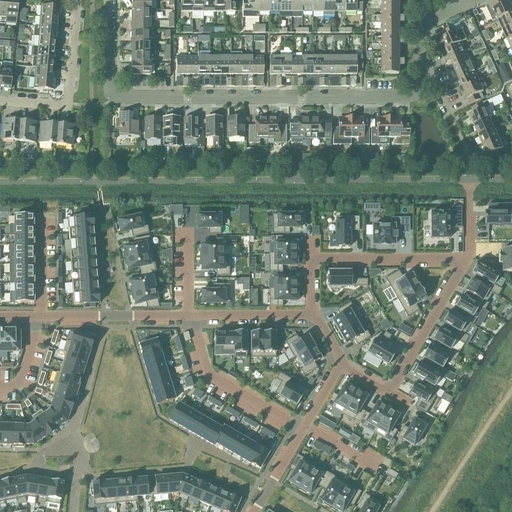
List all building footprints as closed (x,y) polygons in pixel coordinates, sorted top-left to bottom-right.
[(6,0),(5,17),(5,23),(16,24),(17,18),(18,3),(18,0),(11,0),(12,0),(10,0),(6,0)] [(150,10),(149,0),(131,0),(132,10),(150,10)] [(180,0),(181,12),(192,12),(192,0),(180,0)] [(192,0),(192,12),(201,12),(203,12),(203,0),(192,0)] [(203,0),(203,12),(214,12),(213,0),(203,0)] [(213,0),(214,12),(225,12),(224,0),(213,0)] [(224,0),(225,12),(235,12),(235,0),(224,0)] [(242,0),(242,18),(243,18),(243,17),(258,17),(258,18),(259,18),(259,12),(259,0),(242,0)] [(259,0),(259,12),(270,12),(269,0),(259,0)] [(281,12),(280,0),(269,0),(270,12),(281,12)] [(291,18),(291,0),(280,0),(281,12),(281,18),(291,18)] [(302,12),(301,0),(291,0),(291,18),(302,18),(302,12)] [(301,0),(302,12),(313,12),(312,0),(301,0)] [(323,12),(323,0),(312,0),(313,12),(323,12)] [(334,16),(334,12),(333,0),(323,0),(323,12),(323,16),(334,16)] [(345,12),(344,0),(333,0),(334,12),(345,12)] [(362,12),(361,0),(344,0),(345,12),(362,12)] [(381,74),(398,74),(398,0),(371,0),(371,2),(381,2),(381,16),(371,16),(371,23),(381,23),(381,38),(371,38),(371,45),(381,45),(381,60),(371,60),(371,67),(381,67),(381,74)] [(493,22),(498,19),(511,12),(511,8),(508,0),(498,0),(485,6),(493,22)] [(40,17),(58,18),(58,14),(60,14),(61,7),(41,6),(40,17)] [(156,10),(150,10),(132,10),(132,21),(150,21),(156,21),(156,10)] [(502,29),(511,24),(511,12),(498,19),(502,29)] [(39,27),(57,28),(58,18),(40,17),(39,27)] [(150,21),(132,21),(132,31),(150,31),(150,21)] [(460,24),(454,27),(443,31),(446,37),(441,39),(445,50),(461,42),(461,43),(467,40),(460,24)] [(511,24),(502,29),(507,39),(511,36),(511,24)] [(34,27),(33,37),(56,38),(57,28),(39,27),(34,27)] [(154,31),(150,31),(132,31),(132,42),(154,42),(154,31)] [(33,37),(32,47),(55,49),(56,38),(33,37)] [(154,42),(132,42),(132,53),(154,53),(154,42)] [(450,59),(466,52),(461,43),(461,42),(445,50),(450,59)] [(32,47),(31,57),(33,57),(54,59),(55,49),(32,47)] [(209,79),(209,75),(209,57),(209,52),(198,52),(198,57),(198,75),(204,75),(204,87),(209,87),(209,79)] [(454,69),(470,62),(466,52),(450,59),(454,69)] [(154,53),(132,53),(132,64),(150,64),(154,64),(154,53)] [(241,57),(241,53),(230,53),(230,57),(230,75),(242,75),(241,57)] [(33,57),(32,67),(35,68),(53,69),(54,59),(33,57)] [(188,75),(187,57),(176,57),(176,75),(188,75)] [(187,57),(188,75),(198,75),(198,57),(187,57)] [(209,57),(209,75),(220,75),(220,57),(209,57)] [(230,75),(230,57),(220,57),(220,75),(230,75)] [(252,57),(241,57),(242,75),(248,75),(248,79),(252,79),(252,75),(252,57)] [(252,57),(252,75),(263,75),(263,57),(252,57)] [(281,57),(269,57),(269,75),(276,75),(276,79),(281,79),(281,57)] [(291,57),(281,57),(281,79),(285,79),(285,75),(292,75),(291,57)] [(291,57),(292,75),(302,75),(302,57),(291,57)] [(313,75),(313,57),(302,57),(302,75),(313,75)] [(323,57),(313,57),(313,75),(319,75),(319,79),(323,79),(323,75),(323,57)] [(334,75),(334,57),(323,57),(323,75),(334,75)] [(345,75),(345,57),(334,57),(334,75),(345,75)] [(362,57),(356,57),(345,57),(345,75),(356,75),(356,69),(362,69),(362,57)] [(1,62),(0,76),(0,86),(4,86),(4,89),(10,89),(13,63),(1,62)] [(459,79),(474,72),(470,62),(454,69),(459,79)] [(150,64),(132,64),(132,75),(150,75),(150,64)] [(35,78),(52,79),(53,69),(35,68),(35,78)] [(463,89),(479,82),(474,72),(459,79),(463,89)] [(52,79),(35,78),(34,89),(54,90),(54,84),(52,84),(52,79)] [(479,82),(463,89),(470,104),(481,99),(478,94),(483,92),(479,82)] [(488,101),(472,108),(474,113),(469,116),(474,126),(490,119),(495,116),(496,114),(492,107),(490,106),(488,101)] [(139,136),(139,122),(131,122),(131,114),(119,114),(119,136),(139,136)] [(18,141),(20,118),(13,117),(13,120),(3,119),(1,140),(18,141)] [(20,118),(18,141),(35,143),(37,122),(26,121),(27,118),(20,118)] [(161,140),(161,120),(155,120),(155,118),(145,118),(144,140),(161,140)] [(163,138),(164,138),(163,145),(168,145),(169,144),(172,144),(172,146),(179,146),(179,132),(179,118),(163,118),(163,138)] [(203,132),(197,132),(197,118),(184,118),(184,139),(197,139),(197,148),(203,148),(203,132)] [(222,148),(223,137),(222,137),(222,118),(206,118),(206,138),(213,138),(213,148),(222,148)] [(227,138),(244,138),(244,118),(227,118),(227,138)] [(267,139),(267,118),(255,118),(255,128),(248,128),(248,143),(259,143),(259,139),(267,139)] [(267,118),(267,139),(275,139),(275,143),(286,143),(286,128),(279,128),(279,118),(267,118)] [(309,139),(309,118),(297,118),(297,130),(291,130),(291,143),(302,143),(302,139),(309,139)] [(322,124),(322,118),(309,118),(309,139),(331,139),(331,124),(322,124)] [(339,130),(332,130),(332,145),(344,145),(351,145),(351,139),(351,118),(345,118),(339,118),(339,130)] [(351,118),(351,139),(357,139),(357,145),(369,145),(369,130),(363,130),(362,118),(357,118),(356,118),(351,118)] [(389,138),(389,118),(383,118),(377,118),(377,130),(370,130),(370,145),(382,145),(389,145),(389,138)] [(401,125),(401,118),(395,118),(389,118),(389,138),(395,138),(395,145),(409,145),(409,125),(401,125)] [(490,119),(474,126),(478,136),(494,129),(490,119)] [(56,144),(58,121),(51,120),(51,123),(40,122),(39,143),(56,144)] [(58,121),(56,144),(73,146),(74,125),(64,125),(65,122),(58,121)] [(483,145),(498,138),(494,129),(478,136),(483,145)] [(498,138),(483,145),(487,156),(503,149),(498,138)] [(488,212),(484,212),(484,226),(511,225),(511,211),(510,212),(510,204),(488,205),(488,212)] [(449,213),(431,213),(431,239),(449,239),(449,229),(453,229),(453,228),(460,228),(460,208),(452,208),(452,214),(449,214),(449,213)] [(220,235),(220,215),(213,215),(213,214),(204,214),(204,215),(197,215),(197,229),(208,229),(208,235),(220,235)] [(284,214),(284,215),(272,215),(272,234),(289,234),(289,228),(300,228),(301,215),(293,215),(293,214),(284,214)] [(132,237),(149,234),(145,215),(133,217),(133,216),(124,218),(124,219),(117,220),(120,234),(131,231),(132,237)] [(14,216),(14,226),(33,226),(33,216),(14,216)] [(67,218),(69,240),(94,238),(92,216),(67,218)] [(350,231),(359,231),(358,217),(345,217),(345,223),(335,223),(335,237),(330,237),(330,247),(350,247),(350,231)] [(399,234),(399,228),(409,228),(409,218),(390,218),(390,226),(372,226),(372,245),(377,245),(377,247),(389,247),(389,245),(394,245),(394,239),(396,239),(396,234),(399,234)] [(33,236),(33,226),(14,226),(9,226),(9,236),(14,236),(33,236)] [(33,245),(33,236),(14,236),(14,245),(33,245)] [(152,253),(149,236),(132,240),(134,245),(123,248),(124,253),(123,253),(124,259),(152,253)] [(268,243),(269,255),(298,254),(298,248),(297,248),(297,243),(282,243),(282,237),(270,237),(270,243),(268,243)] [(95,260),(94,238),(69,240),(70,262),(95,260)] [(236,245),(236,239),(216,239),(216,245),(201,245),(201,250),(200,250),(200,258),(224,258),(224,257),(224,245),(236,245)] [(33,255),(33,245),(14,245),(9,245),(9,255),(33,255)] [(502,254),(498,254),(499,263),(502,263),(502,273),(511,272),(511,249),(502,249),(502,254)] [(156,271),(152,253),(124,259),(125,265),(126,265),(127,270),(138,268),(140,274),(151,271),(151,272),(156,271)] [(298,261),(298,254),(269,255),(269,272),(270,272),(282,272),(282,266),(297,266),(297,261),(298,261)] [(33,264),(33,255),(9,255),(9,264),(33,264)] [(229,257),(224,257),(224,258),(200,258),(200,265),(201,265),(201,270),(216,270),(216,276),(229,276),(229,257)] [(97,282),(95,260),(70,262),(72,284),(97,282)] [(494,285),(499,276),(477,263),(471,273),(486,281),(482,288),(492,293),(492,294),(497,298),(502,290),(494,285)] [(33,274),(33,264),(9,264),(9,274),(33,274)] [(155,289),(151,272),(151,271),(140,274),(141,280),(130,282),(131,287),(130,287),(131,294),(155,289)] [(419,284),(416,279),(415,280),(411,274),(403,278),(399,271),(385,279),(396,298),(418,285),(419,284)] [(282,278),(282,272),(270,272),(270,278),(269,278),(269,290),(298,290),(298,283),(297,283),(297,278),(282,278)] [(367,287),(367,279),(355,279),(354,272),(329,272),(329,276),(327,276),(328,284),(329,284),(329,288),(355,287),(367,287)] [(33,283),(33,274),(9,274),(9,284),(14,284),(33,283)] [(487,303),(492,294),(492,293),(482,288),(470,281),(464,291),(476,298),(473,304),(483,310),(482,311),(484,312),(489,304),(487,303)] [(99,304),(97,282),(72,284),(73,305),(83,305),(89,304),(95,304),(99,304)] [(33,293),(33,283),(14,284),(14,293),(33,293)] [(230,304),(230,285),(213,285),(213,291),(201,291),(201,304),(208,304),(208,305),(218,305),(218,304),(230,304)] [(416,305),(426,299),(424,296),(426,295),(421,288),(420,289),(418,285),(396,298),(407,318),(419,311),(416,305)] [(159,308),(155,289),(131,294),(132,300),(133,300),(135,305),(146,303),(147,308),(159,308)] [(298,296),(298,290),(269,290),(269,307),(282,307),(282,301),(297,301),(297,296),(298,296)] [(14,293),(9,293),(9,303),(14,303),(34,303),(33,293),(14,293)] [(477,319),(482,311),(483,310),(473,304),(461,297),(459,299),(458,298),(455,304),(456,305),(455,307),(467,314),(463,320),(471,324),(470,325),(475,328),(479,320),(477,319)] [(360,320),(350,303),(336,311),(340,316),(331,321),(335,327),(333,327),(336,333),(338,332),(338,333),(360,320)] [(465,335),(470,325),(471,324),(463,320),(449,312),(442,323),(456,331),(453,337),(456,339),(456,340),(464,345),(469,337),(465,335)] [(370,338),(360,320),(338,333),(339,334),(337,334),(341,340),(342,339),(345,345),(353,340),(357,345),(370,338)] [(408,336),(411,330),(401,324),(398,330),(408,336)] [(451,350),(456,340),(456,339),(453,337),(439,329),(432,340),(446,349),(443,355),(448,358),(448,359),(454,362),(459,354),(451,350)] [(14,333),(14,331),(7,331),(7,352),(19,352),(19,333),(14,333)] [(246,358),(246,333),(245,333),(245,331),(238,331),(238,333),(233,333),(233,334),(233,352),(234,358),(246,358)] [(263,358),(263,333),(261,333),(261,331),(253,331),(253,333),(251,333),(251,358),(263,358)] [(276,358),(275,333),(273,333),(273,331),(265,331),(265,333),(263,333),(263,358),(276,358)] [(74,332),(71,343),(90,349),(95,335),(84,332),(83,335),(74,332)] [(169,332),(162,334),(163,340),(171,338),(169,332)] [(396,353),(385,346),(391,336),(385,332),(379,343),(374,340),(366,353),(388,366),(390,363),(391,364),(395,356),(394,356),(396,353)] [(233,352),(233,334),(214,334),(214,347),(222,347),(222,352),(233,352)] [(314,347),(313,346),(314,345),(310,337),(309,338),(308,336),(299,341),(296,336),(285,342),(294,359),(296,358),(314,347)] [(139,346),(142,356),(159,350),(156,340),(139,346)] [(87,360),(90,349),(71,343),(66,341),(63,353),(65,353),(87,360)] [(442,368),(448,359),(448,358),(443,355),(428,346),(422,358),(436,366),(433,372),(440,377),(444,380),(449,372),(442,368)] [(314,363),(321,359),(314,347),(296,358),(302,368),(299,370),(303,376),(317,369),(314,363)] [(162,360),(159,350),(142,356),(145,366),(162,360)] [(84,370),(87,360),(65,353),(62,363),(84,370)] [(165,370),(162,360),(145,366),(148,375),(165,370)] [(80,380),(84,370),(62,363),(59,373),(59,374),(80,380)] [(434,387),(440,377),(433,372),(418,364),(417,366),(416,365),(412,372),(413,373),(412,375),(426,383),(423,389),(435,396),(439,389),(434,387)] [(168,380),(165,370),(148,375),(151,385),(168,380)] [(77,391),(80,380),(59,374),(59,373),(57,372),(53,383),(77,391)] [(303,394),(288,385),(291,380),(279,373),(276,379),(281,382),(274,394),(296,406),(303,394)] [(171,389),(168,380),(151,385),(154,395),(171,389)] [(76,395),(77,391),(53,383),(50,394),(54,395),(76,401),(78,395),(76,395)] [(342,415),(356,389),(350,386),(349,386),(345,384),(338,397),(332,394),(326,405),(342,415)] [(426,414),(436,397),(435,396),(423,389),(414,384),(408,394),(418,400),(414,407),(426,414)] [(174,400),(171,389),(154,395),(157,405),(174,400)] [(363,393),(356,389),(342,415),(353,421),(353,420),(358,423),(359,423),(365,412),(359,409),(367,397),(363,394),(363,393)] [(73,409),(76,401),(54,395),(51,406),(69,412),(70,413),(72,408),(73,409)] [(374,433),(388,408),(382,404),(381,405),(377,403),(370,415),(365,412),(359,423),(358,423),(358,424),(374,433)] [(178,425),(187,409),(178,404),(169,420),(178,425)] [(66,421),(69,412),(51,406),(50,409),(43,414),(55,430),(66,421)] [(395,412),(388,408),(374,433),(390,443),(397,431),(391,428),(399,415),(395,413),(395,412)] [(187,430),(196,415),(187,409),(178,425),(187,430)] [(55,430),(43,414),(41,410),(31,417),(34,421),(34,420),(46,436),(45,437),(46,437),(56,431),(55,430)] [(195,435),(205,420),(196,415),(187,430),(195,435)] [(24,445),(24,425),(25,425),(25,421),(12,420),(12,425),(12,445),(16,446),(16,447),(24,448),(24,445)] [(46,436),(34,420),(34,421),(28,425),(25,425),(24,425),(24,445),(34,445),(45,437),(46,436)] [(204,441),(213,425),(205,420),(195,435),(204,441)] [(426,426),(414,420),(408,430),(403,427),(397,437),(414,447),(426,426)] [(328,422),(325,427),(332,431),(335,426),(328,422)] [(12,445),(12,425),(2,425),(1,425),(1,445),(12,445)] [(222,430),(213,425),(204,441),(213,446),(215,443),(222,430)] [(223,448),(232,433),(223,427),(222,430),(215,443),(223,448)] [(347,431),(343,437),(348,440),(351,434),(347,431)] [(232,453),(241,438),(232,433),(223,448),(232,453)] [(241,459),(250,443),(241,438),(232,453),(241,459)] [(259,448),(250,443),(241,459),(250,464),(259,448)] [(268,453),(259,448),(250,464),(259,469),(268,453)] [(298,490),(313,464),(297,455),(288,470),(294,473),(288,482),(292,485),(292,486),(298,490)] [(320,488),(329,474),(313,464),(298,490),(305,493),(310,495),(315,485),(320,488)] [(345,483),(329,474),(320,488),(326,491),(320,501),(324,504),(330,508),(345,483)] [(179,493),(182,475),(167,476),(169,494),(179,493)] [(188,497),(195,481),(182,475),(179,493),(188,497)] [(26,497),(26,476),(12,479),(17,499),(26,497)] [(36,496),(39,479),(26,476),(26,497),(36,499),(37,496),(36,496)] [(169,494),(167,476),(154,478),(155,487),(151,487),(152,496),(169,494)] [(152,496),(151,487),(147,488),(146,478),(135,479),(137,497),(152,496)] [(17,499),(12,479),(1,482),(5,502),(17,499)] [(48,498),(51,481),(50,481),(39,479),(36,496),(37,496),(47,498),(48,498)] [(137,497),(135,479),(125,480),(127,503),(138,502),(137,497)] [(127,503),(125,480),(114,481),(116,504),(127,503)] [(63,496),(65,489),(62,489),(63,483),(51,481),(50,481),(51,481),(48,498),(47,498),(47,503),(59,505),(61,495),(63,496)] [(116,504),(114,481),(103,482),(105,505),(116,504)] [(199,502),(206,486),(195,481),(188,497),(199,502)] [(105,505),(103,482),(92,483),(92,489),(90,489),(91,496),(93,496),(94,506),(105,505)] [(361,492),(345,483),(330,508),(336,511),(337,511),(338,511),(342,511),(347,504),(352,507),(361,492)] [(210,507),(217,490),(206,486),(199,502),(210,507)] [(221,511),(228,495),(217,490),(210,507),(221,511)] [(375,511),(381,503),(364,494),(356,508),(361,511),(360,511),(375,511)] [(240,500),(228,495),(221,511),(220,511),(234,511),(235,511),(237,511),(240,506),(238,505),(240,500)]
